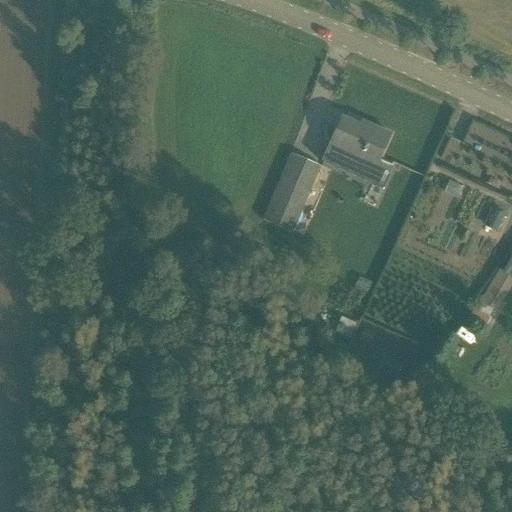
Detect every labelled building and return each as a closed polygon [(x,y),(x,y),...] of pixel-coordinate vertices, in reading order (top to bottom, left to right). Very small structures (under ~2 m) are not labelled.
[(376,167),(390,135),(370,126),(368,130),(342,119),(330,146),(358,159),(351,174),(368,181),(375,166),(376,167)] [(293,234),(321,167),(291,154),(263,221),(293,234)] [(492,208),(484,224),(500,231),(508,216),(492,208)] [(361,269),(376,263),(370,247),(355,252),(361,269)] [(511,254),(495,282),(507,290),(511,281),(511,254)] [(350,340),(356,326),(341,319),(335,334),(350,340)]
